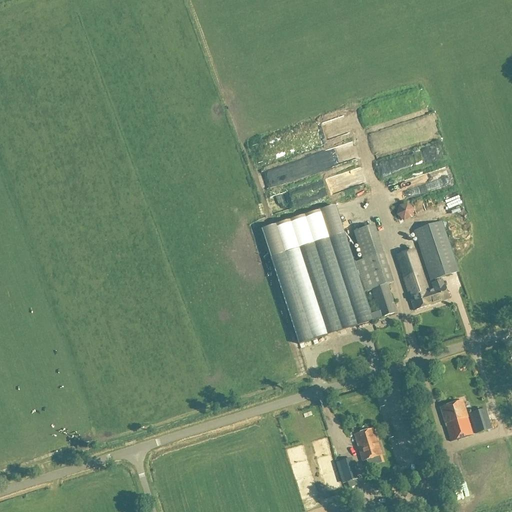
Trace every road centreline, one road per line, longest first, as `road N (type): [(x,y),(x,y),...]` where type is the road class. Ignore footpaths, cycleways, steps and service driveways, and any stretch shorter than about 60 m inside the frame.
road 1 (unclassified): [(134,450),(511,330)]
road 2 (unclassified): [(0,492),(134,450)]
